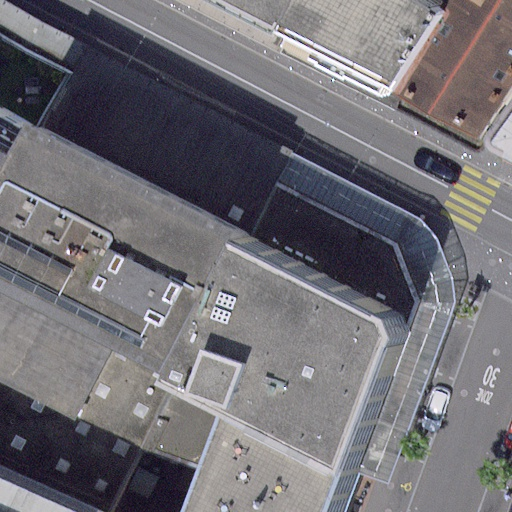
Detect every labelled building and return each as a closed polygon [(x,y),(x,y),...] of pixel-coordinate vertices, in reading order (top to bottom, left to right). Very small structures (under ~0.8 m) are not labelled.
[(176,0),(232,32),(332,86),(422,128),(461,16),(433,0),(176,0)] [(511,0),(471,0),(461,16),(422,128),(478,165),(511,106),(511,0)] [(0,84),(0,193),(40,219),(82,136),(0,84)] [(18,259),(210,362),(289,235),(91,120),(82,136),(40,219),(26,244),(18,259)] [(0,229),(26,244),(40,219),(0,193),(0,229)] [(18,259),(26,244),(0,229),(0,442),(134,511),(220,511),(259,406),(198,379),(210,362),(18,259)] [(431,313),(289,235),(210,362),(198,379),(259,406),(389,468),(436,332),(431,313)] [(375,511),(389,468),(259,406),(220,511),(375,511)] [(0,511),(134,511),(0,442),(0,511)]
